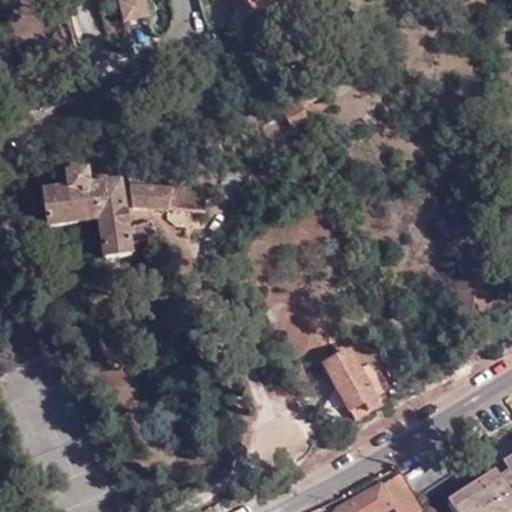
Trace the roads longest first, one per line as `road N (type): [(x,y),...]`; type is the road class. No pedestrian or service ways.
road 1 (residential): [(277,511),(511,379)]
road 2 (residential): [(0,155),(152,71),(180,39),(181,0)]
